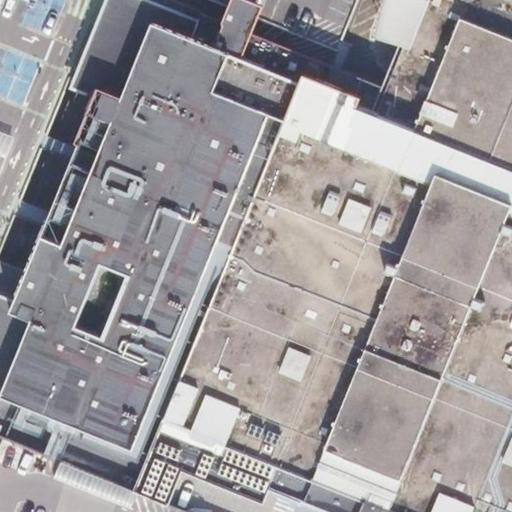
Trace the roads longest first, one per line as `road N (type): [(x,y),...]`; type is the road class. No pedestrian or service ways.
road 1 (unknown): [(277,180),(248,300),(247,372),(278,432),(439,511)]
road 2 (unknown): [(510,310),(277,180)]
road 3 (unknown): [(349,54),(277,180)]
